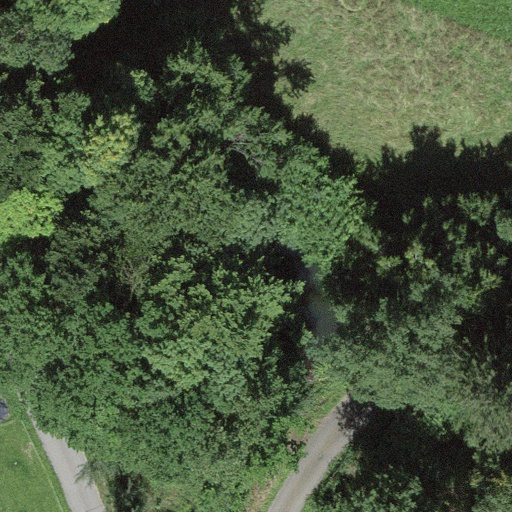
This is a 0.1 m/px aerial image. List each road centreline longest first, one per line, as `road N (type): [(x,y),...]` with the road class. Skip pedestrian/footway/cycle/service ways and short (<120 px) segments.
road 1 (track): [(280,511),(306,470),(435,339),(511,289)]
road 2 (unclassified): [(0,310),(99,511)]
